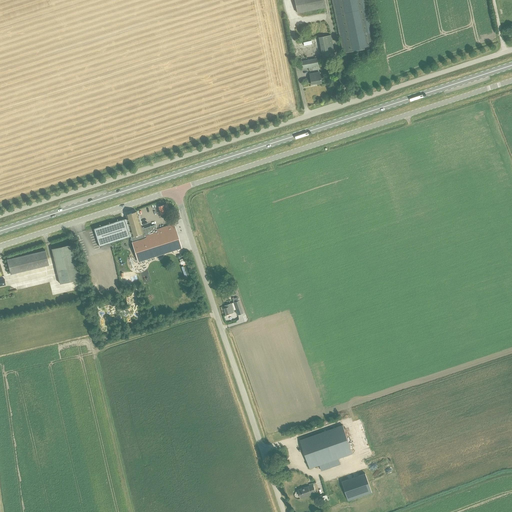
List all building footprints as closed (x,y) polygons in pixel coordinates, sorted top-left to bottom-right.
[(323,0),(295,0),(298,13),(325,8),(323,0)] [(331,0),(342,54),(377,47),(367,0),(331,0)] [(331,35),(319,37),(323,58),(335,55),(331,35)] [(317,58),(301,61),(302,69),(318,66),(317,58)] [(317,83),(317,84),(321,83),(321,80),(324,80),(323,76),(320,76),(319,72),(309,74),(311,84),(317,83)] [(170,213),(167,204),(158,207),(161,215),(166,213),(166,214),(170,213)] [(127,217),(94,228),(100,247),(130,237),(131,236),(133,242),(133,243),(134,247),(135,251),(139,261),(181,248),(179,240),(178,237),(177,233),(175,234),(174,230),(175,230),(174,224),(158,229),(156,224),(142,229),(136,212),(127,215),(127,217)] [(72,245),(52,250),(60,284),(80,279),(72,245)] [(46,251),(7,260),(11,274),(49,265),(46,251)] [(128,258),(132,270),(138,268),(134,256),(128,258)] [(226,308),(224,309),(226,315),(234,313),(233,310),(236,309),(238,315),(243,313),(239,301),(234,303),(225,306),(226,308)] [(353,453),(343,425),(300,440),(310,469),(312,468),(319,465),(321,471),(324,470),(341,464),(339,458),(353,453)] [(365,473),(342,482),(345,491),(348,501),(372,492),(369,482),(365,473)] [(309,487),(298,490),(301,498),(311,495),(311,494),(316,493),(314,485),(309,487)]
